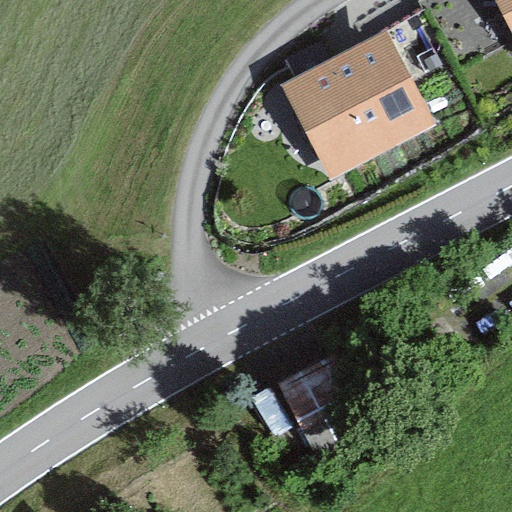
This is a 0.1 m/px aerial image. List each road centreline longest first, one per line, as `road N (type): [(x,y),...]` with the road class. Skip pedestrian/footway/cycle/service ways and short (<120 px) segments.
road 1 (unclassified): [(331,0),(244,64),(197,169),(200,269),(216,345)]
road 2 (tertiary): [(216,345),(511,186)]
road 3 (tertiary): [(0,477),(216,345)]
